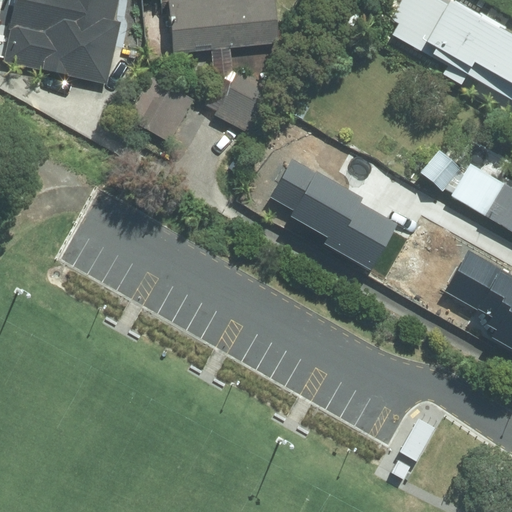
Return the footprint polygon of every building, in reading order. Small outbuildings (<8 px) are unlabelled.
[(0,64),(102,85),(119,0),(11,0),(0,57),(0,64)] [(169,0),(175,53),(281,42),(276,0),(169,0)] [(467,76),(511,100),(511,35),(451,2),(449,6),(438,0),(401,0),(391,20),(399,24),(392,37),(421,53),(418,59),(464,83),(467,76)] [(216,115),(253,135),(278,91),(241,70),(216,115)] [(171,143),(196,100),(153,75),(129,118),(171,143)] [(289,112),(305,119),(312,106),(295,99),(289,112)] [(445,192),(463,169),(440,150),(422,173),(445,192)] [(370,269),(397,222),(362,202),(364,198),(318,171),(316,174),(292,160),(270,197),(294,211),(291,216),(328,237),(324,243),(370,269)] [(511,186),(472,162),(453,195),(511,230),(511,186)] [(492,338),(511,348),(511,274),(469,250),(446,290),(492,317),(488,325),(497,330),(492,338)] [(436,428),(419,418),(400,452),(416,462),(436,428)] [(411,466),(399,460),(392,473),(404,479),(411,466)]
